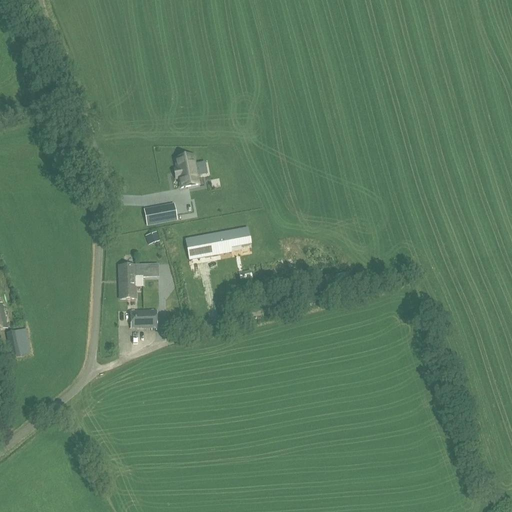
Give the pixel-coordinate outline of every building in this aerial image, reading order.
[(194,156),(177,159),(182,188),(200,185),(198,177),(202,176),(200,164),(196,165),(194,156)] [(174,205),(144,210),(147,226),(177,220),(174,205)] [(248,229),(185,241),(189,261),(221,256),(220,254),(231,252),(231,250),(251,246),(248,229)] [(156,233),(150,235),(153,244),(160,242),(156,233)] [(135,267),(119,267),(119,284),(120,300),(136,300),(135,288),(143,288),(143,279),(139,279),(139,273),(137,273),(137,266),(135,267)] [(150,278),(150,266),(137,266),(137,273),(139,273),(139,279),(143,279),(150,278)] [(334,275),(315,279),(319,294),(338,289),(334,275)] [(219,285),(174,292),(177,311),(206,307),(206,310),(222,308),(219,285)] [(157,329),(156,311),(130,312),(131,330),(157,329)] [(7,334),(11,358),(30,354),(26,330),(7,334)]
